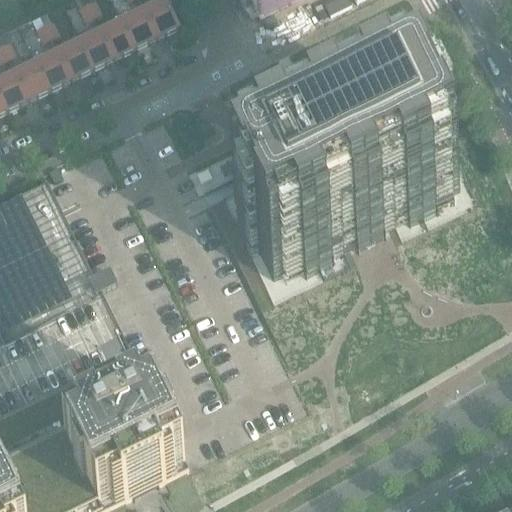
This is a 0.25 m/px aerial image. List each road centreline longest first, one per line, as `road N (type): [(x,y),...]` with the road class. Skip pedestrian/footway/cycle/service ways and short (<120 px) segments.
road 1 (residential): [(0,169),(238,50),(213,0)]
road 2 (tertiary): [(511,396),(326,511)]
